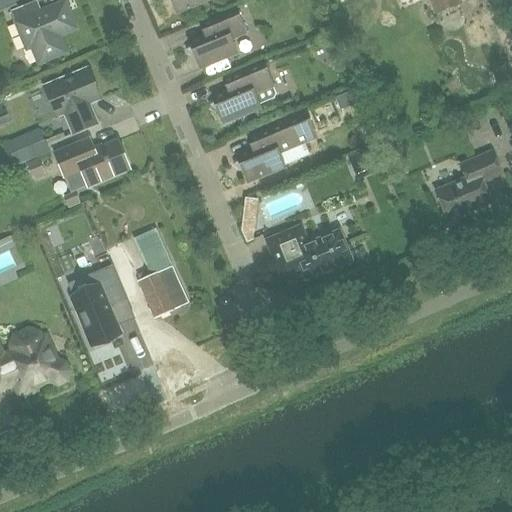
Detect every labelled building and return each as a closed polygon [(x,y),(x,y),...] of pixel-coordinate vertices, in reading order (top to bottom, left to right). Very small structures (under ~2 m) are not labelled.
[(0,0),(0,12),(17,5),(14,0),(0,0)] [(168,0),(172,2),(177,13),(208,0),(168,0)] [(429,0),(435,13),(458,4),(460,3),(458,0),(429,0)] [(64,53),(58,36),(75,29),(64,3),(42,13),(37,1),(11,12),(16,24),(17,24),(27,49),(33,47),(40,63),(64,53)] [(195,58),(200,69),(238,53),(232,39),(245,33),(236,11),(201,26),(205,37),(190,44),(190,45),(186,51),(195,58)] [(209,106),(218,113),(223,124),(260,109),(258,106),(274,99),(276,94),(263,65),(224,81),(229,93),(213,99),(213,101),(209,106)] [(44,87),(57,117),(65,114),(73,134),(97,124),(96,122),(95,123),(91,114),(92,114),(92,112),(89,113),(86,105),(100,100),(88,69),(44,87)] [(336,97),(341,109),(359,102),(354,89),(336,97)] [(307,115),(279,127),(248,140),(253,151),(237,158),(238,160),(234,165),(243,172),(248,183),(284,168),(278,153),(316,138),(307,115)] [(54,153),(64,177),(81,170),(87,186),(129,169),(118,142),(94,152),(89,139),(54,153)] [(13,168),(29,161),(25,149),(8,156),(13,168)] [(460,165),(463,173),(465,179),(435,191),(448,222),(467,213),(467,211),(474,208),(474,210),(492,203),(483,184),(502,176),(492,152),(460,165)] [(273,219),(274,223),(365,189),(355,162),(264,196),(264,197),(243,205),(256,240),(260,238),(256,226),(273,219)] [(286,261),(291,274),(300,270),(305,281),(323,274),(323,275),(336,270),(335,269),(353,261),(340,230),(309,243),(301,226),(265,241),(276,265),(286,261)] [(106,253),(100,238),(88,243),(95,258),(106,253)] [(18,240),(0,246),(0,284),(30,274),(18,240)] [(187,304),(167,261),(146,270),(134,243),(112,253),(134,301),(140,298),(150,321),(187,304)] [(112,266),(94,274),(99,287),(74,298),(72,298),(92,346),(120,334),(117,326),(109,307),(126,299),(112,266)] [(0,389),(14,383),(19,395),(49,381),(58,384),(66,380),(68,372),(65,364),(43,356),(48,342),(41,340),(38,335),(29,332),(16,338),(12,347),(14,352),(3,357),(0,349),(0,389)]
